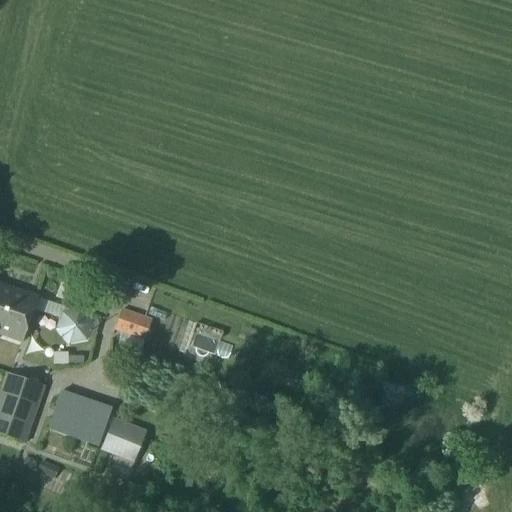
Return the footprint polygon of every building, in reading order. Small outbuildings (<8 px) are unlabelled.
[(0,286),(0,325),(9,297),(14,299),(17,293),(0,286)] [(0,335),(23,344),(38,300),(17,293),(14,299),(9,297),(0,325),(0,335)] [(88,342),(94,323),(81,309),(61,313),(55,331),(68,346),(88,342)] [(152,321),(145,318),(121,310),(114,330),(116,331),(115,333),(145,343),(152,321)] [(0,389),(0,397),(38,411),(45,388),(5,374),(0,389)] [(223,381),(214,384),(220,399),(228,396),(223,381)] [(97,449),(112,412),(61,394),(53,417),(55,418),(50,431),(97,449)] [(0,414),(32,426),(38,411),(0,397),(0,414)] [(32,426),(0,414),(0,437),(26,446),(32,426)] [(146,433),(114,421),(102,452),(134,464),(146,433)]
